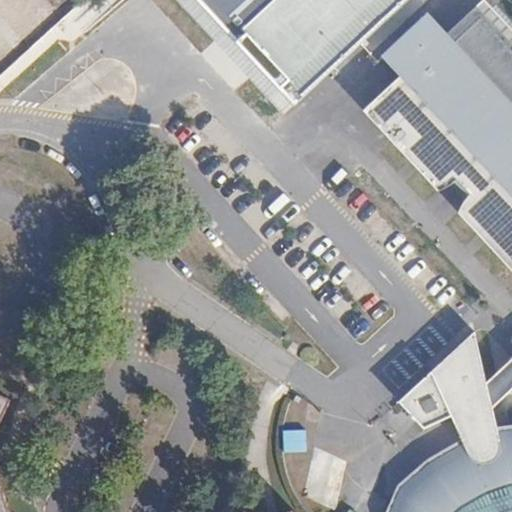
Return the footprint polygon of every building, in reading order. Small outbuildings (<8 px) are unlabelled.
[(220,0),(307,95),(360,46),(410,0),(220,0)] [(483,229),(488,233),(492,238),(509,262),(508,263),(511,267),(511,31),(490,9),(450,46),(421,16),(384,49),(406,72),(366,109),(391,138),(392,137),(415,156),(420,160),(424,165),(441,190),(448,187),(465,201),(459,210),(483,229)] [(61,45),(58,51),(55,51),(52,51),(48,52),(46,54),(45,56),(44,61),(45,65),(48,69),(51,70),(52,69),(54,69),(58,70),(63,69),(67,67),(69,63),(71,59),(71,56),(70,53),(69,50),(67,48),(65,46),(64,46),(61,45)] [(511,511),(511,426),(498,429),(493,408),(487,382),(475,332),(400,401),(425,428),(452,416),(463,439),(431,458),(399,485),(387,511),(511,511)] [(493,408),(511,390),(511,358),(487,382),(493,408)] [(0,511),(10,511),(7,503),(3,501),(5,496),(0,481),(0,421),(1,421),(9,404),(7,397),(0,394),(0,511)]
